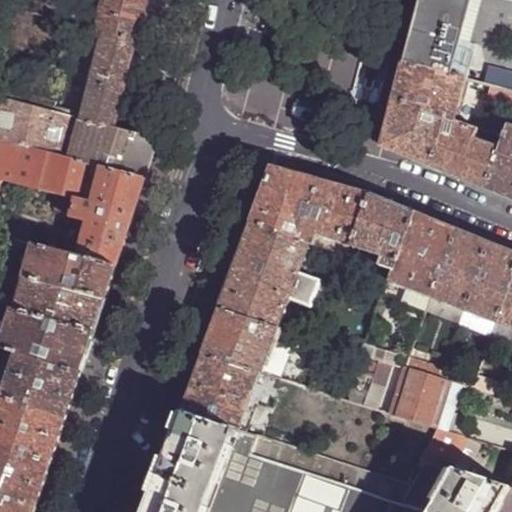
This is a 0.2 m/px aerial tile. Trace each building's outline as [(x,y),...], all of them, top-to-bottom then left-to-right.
[(149,0),(102,0),(95,31),(101,33),(138,43),(149,0)] [(511,0),(418,0),(410,30),(459,44),(470,0),(507,0),(511,1),(511,0)] [(8,9),(0,6),(0,30),(3,31),(8,9)] [(71,16),(69,25),(83,29),(86,20),(71,16)] [(405,53),(402,63),(451,76),(459,44),(410,30),(406,49),(405,53)] [(138,43),(101,33),(81,121),(114,130),(115,128),(120,110),(131,69),(138,43)] [(393,98),(449,119),(453,120),(463,79),(451,76),(402,63),(397,82),(393,98)] [(511,73),(490,68),(485,85),(489,86),(511,91),(511,73)] [(486,98),(511,104),(511,91),(489,86),(486,98)] [(3,101),(54,114),(57,105),(5,92),(3,101)] [(381,146),(430,166),(449,119),(393,98),(387,121),(381,146)] [(159,140),(115,128),(114,130),(81,121),(54,114),(3,101),(0,100),(0,141),(146,180),(152,161),(159,140)] [(325,110),(296,103),(294,111),(297,117),(317,122),(323,118),(325,110)] [(457,177),(485,188),(499,147),(474,138),(477,128),(453,120),(449,119),(430,166),(457,177)] [(477,128),(503,138),(506,127),(493,121),(492,123),(481,119),(477,128)] [(509,198),(511,199),(511,126),(507,125),(506,127),(503,138),(499,147),(485,188),(509,198)] [(125,243),(146,180),(0,141),(0,181),(72,202),(68,220),(85,225),(77,258),(116,268),(125,243)] [(260,196),(250,221),(299,238),(319,181),(271,167),(260,196)] [(319,181),(299,238),(310,241),(314,243),(318,234),(350,245),(368,194),(365,193),(366,190),(361,189),(360,192),(335,185),(319,181)] [(382,256),(379,265),(392,269),(414,213),(392,204),(368,194),(350,245),(382,256)] [(414,213),(392,269),(388,281),(431,298),(456,230),(436,222),(414,213)] [(232,269),(218,309),(278,328),(289,297),(309,305),(319,281),(299,272),(310,241),(299,238),(250,221),(232,269)] [(460,321),(464,311),(488,243),(472,237),(456,230),(431,298),(426,312),(459,324),(460,321)] [(511,253),(506,251),(488,243),(464,311),(497,324),(511,281),(511,253)] [(111,284),(116,268),(77,258),(32,246),(24,279),(106,300),(111,284)] [(379,265),(376,264),(366,291),(381,297),(382,295),(388,281),(392,269),(379,265)] [(100,316),(106,300),(24,279),(15,311),(95,332),(100,316)] [(431,298),(388,281),(382,295),(426,314),(426,312),(431,298)] [(511,281),(497,324),(511,329),(511,281)] [(209,331),(201,353),(261,372),(278,328),(218,309),(209,331)] [(89,352),(95,332),(15,311),(12,310),(0,346),(0,347),(16,353),(81,376),(89,352)] [(497,324),(464,311),(460,321),(493,334),(497,324)] [(511,329),(497,324),(493,334),(511,341),(511,329)] [(352,337),(347,350),(359,354),(364,341),(352,337)] [(73,400),(81,376),(16,353),(2,397),(66,419),(73,400)] [(234,428),(240,429),(261,372),(201,353),(190,383),(179,410),(234,428)] [(409,358),(406,368),(407,369),(440,379),(443,369),(409,358)] [(363,404),(380,410),(398,366),(380,360),(363,404)] [(390,413),(434,427),(436,427),(451,383),(440,379),(407,369),(390,413)] [(443,369),(440,379),(451,383),(474,390),(477,380),(443,369)] [(474,390),(511,402),(511,390),(477,380),(474,390)] [(58,443),(66,419),(2,397),(0,401),(0,445),(52,462),(58,443)] [(240,429),(234,428),(179,410),(169,439),(145,502),(141,511),(490,511),(506,485),(441,464),(420,457),(408,482),(240,429)] [(420,457),(441,464),(456,433),(436,427),(434,427),(420,457)] [(44,487),(52,462),(0,445),(0,493),(38,507),(44,487)] [(35,511),(38,507),(0,493),(0,511),(35,511)]
